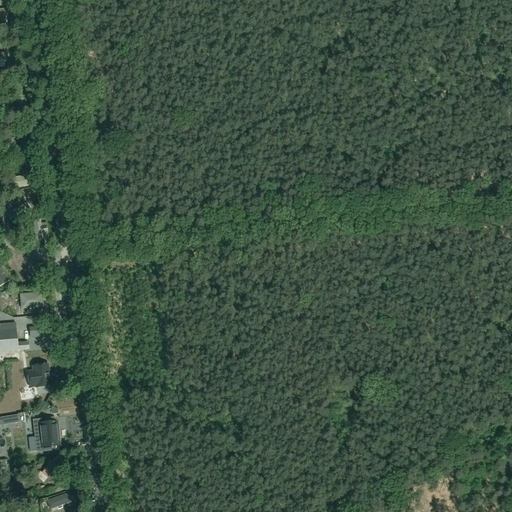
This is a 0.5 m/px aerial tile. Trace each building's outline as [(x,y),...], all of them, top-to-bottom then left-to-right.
[(27,86),(23,82),(15,88),(26,101),(30,98),(24,89),(27,86)] [(15,138),(2,139),(4,156),(25,153),(24,145),(16,146),(15,138)] [(37,175),(31,164),(14,174),(20,185),(37,175)] [(25,203),(20,206),(6,215),(11,224),(17,220),(19,223),(27,218),(25,215),(30,212),(25,203)] [(27,274),(18,264),(12,269),(26,286),(37,277),(32,270),(27,274)] [(0,265),(0,286),(9,280),(0,265)] [(42,292),(19,294),(21,310),(44,308),(42,292)] [(40,337),(39,328),(38,328),(37,316),(26,316),(27,329),(20,330),(21,339),(40,337)] [(0,351),(18,350),(22,350),(21,343),(18,343),(15,323),(0,324),(0,351)] [(35,388),(50,386),(48,373),(46,373),(45,365),(33,367),(33,372),(27,373),(29,387),(35,386),(35,388)] [(49,397),(44,406),(51,409),(56,400),(49,397)] [(7,417),(0,417),(0,425),(8,424),(7,417)] [(54,418),(33,421),(36,453),(58,450),(58,446),(60,446),(57,422),(55,422),(54,418)] [(61,463),(64,460),(58,455),(55,458),(55,457),(41,473),(47,479),(62,464),(61,463)]
